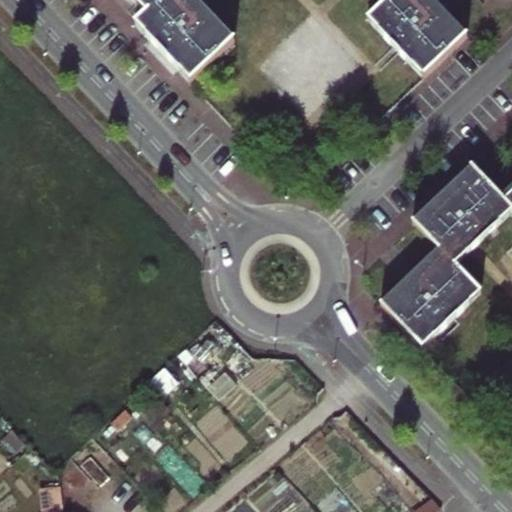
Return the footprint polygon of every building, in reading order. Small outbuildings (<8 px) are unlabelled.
[(131,0),(148,18),(166,0),(131,0)] [(236,46),(193,0),(166,0),(148,18),(138,27),(193,86),(236,46)] [(465,41),(447,22),(430,4),(427,0),(390,0),(383,7),(367,23),(422,82),(465,41)] [(472,172),(433,208),(414,227),(439,253),(455,270),(511,215),(511,214),(502,205),(498,200),(472,172)] [(511,187),(498,200),(502,205),(511,195),(511,187)] [(511,214),(511,195),(502,205),(511,214)] [(381,308),(422,352),(481,297),(455,270),(439,253),(381,308)] [(42,486),(43,511),(65,511),(64,485),(42,486)]
